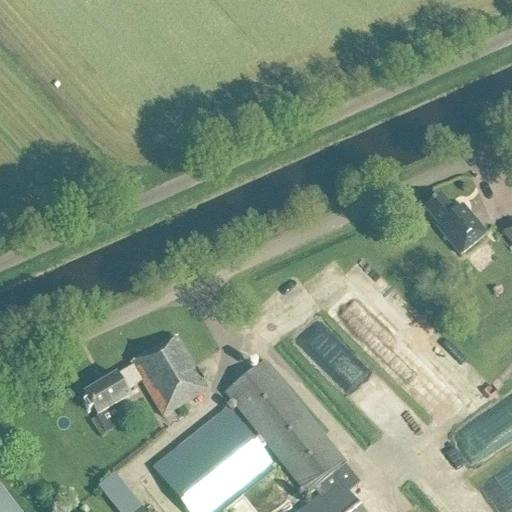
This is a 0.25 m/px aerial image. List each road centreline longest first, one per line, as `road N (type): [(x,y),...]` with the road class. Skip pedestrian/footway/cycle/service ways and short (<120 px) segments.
road 1 (unclassified): [(0,272),(511,42)]
road 2 (unclassified): [(0,376),(511,150)]
